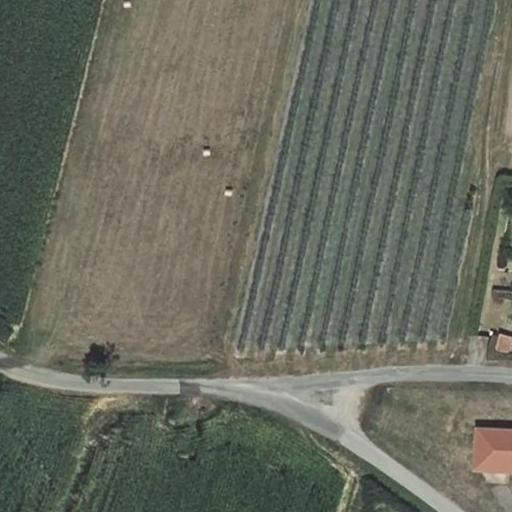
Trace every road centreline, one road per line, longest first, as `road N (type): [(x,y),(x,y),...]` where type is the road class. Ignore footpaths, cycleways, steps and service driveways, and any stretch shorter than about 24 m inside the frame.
road 1 (unclassified): [(0,362),(28,377),(294,393)]
road 2 (unclassified): [(294,393),(401,378),(511,379)]
road 3 (unclassified): [(294,393),(452,511)]
